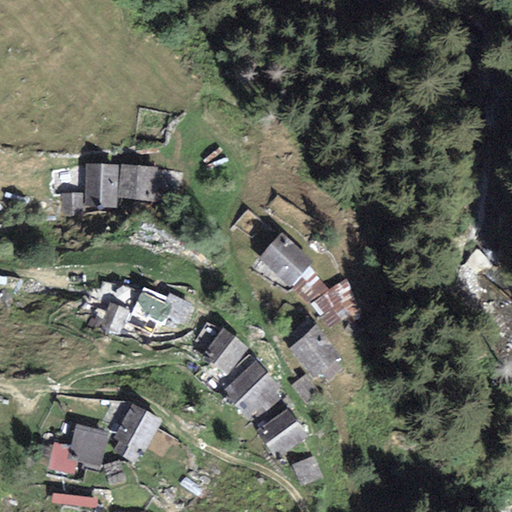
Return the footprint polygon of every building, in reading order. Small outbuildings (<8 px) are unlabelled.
[(116,186),(116,155),(90,156),(90,186),(116,186)] [(162,195),(165,162),(129,159),(126,192),(162,195)] [(310,276),(284,248),(263,268),(289,295),(310,276)] [(365,318),(352,292),(323,307),(345,328),(365,318)] [(157,343),(172,308),(144,296),(128,331),(157,343)] [(248,356),(220,328),(192,354),(220,383),(248,356)] [(344,371),(317,335),(294,352),(320,388),(344,371)] [(224,399),(251,432),(281,408),(254,375),(224,399)] [(315,454),(293,419),(265,437),(281,463),(315,454)] [(143,480),(162,444),(132,429),(113,464),(143,480)] [(79,466),(87,440),(58,431),(50,457),(79,466)]
